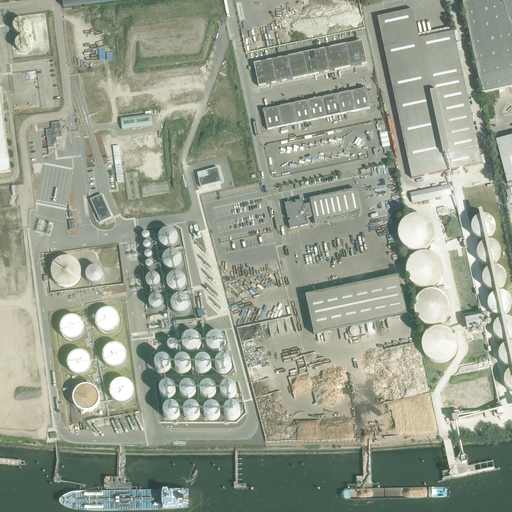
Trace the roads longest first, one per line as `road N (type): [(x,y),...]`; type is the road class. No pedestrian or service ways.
road 1 (unclassified): [(258,143),(380,116),(371,75),(248,100)]
road 2 (unknown): [(462,198),(503,391)]
road 3 (unclassified): [(384,159),(268,186),(258,143)]
road 4 (unknown): [(357,178),(364,220),(287,237)]
